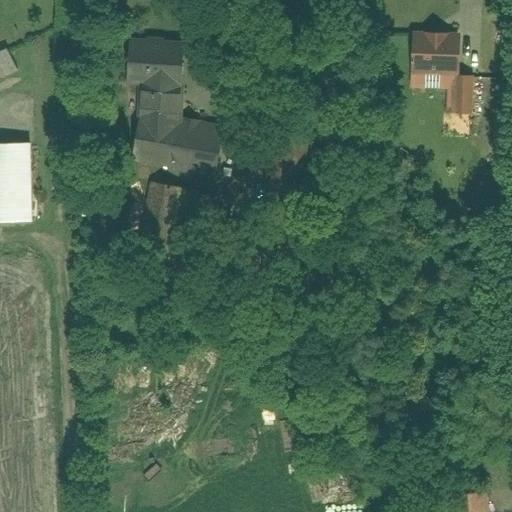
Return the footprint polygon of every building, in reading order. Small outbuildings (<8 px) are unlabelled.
[(455,72),(460,72),(461,30),(415,29),(414,71),(455,72)] [(144,82),(184,87),(190,41),(135,34),(129,80),(144,82)] [(0,51),(0,78),(19,68),(8,47),(0,51)] [(460,72),(455,72),(454,111),(474,111),(475,72),(460,72)] [(134,157),(219,168),(225,122),(180,117),(184,87),(144,82),(134,157)] [(0,222),(34,222),(32,139),(0,139),(0,222)] [(201,186),(152,179),(143,250),(192,257),(201,186)] [(89,235),(89,274),(122,274),(122,235),(89,235)] [(436,511),(492,511),(490,486),(435,491),(436,511)]
